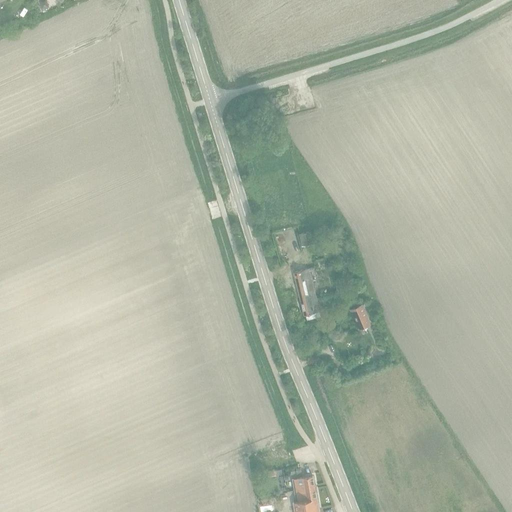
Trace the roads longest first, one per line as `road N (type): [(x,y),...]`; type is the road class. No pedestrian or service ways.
road 1 (secondary): [(352,511),(284,344),(209,99)]
road 2 (unclassified): [(209,99),(408,41),(499,0)]
